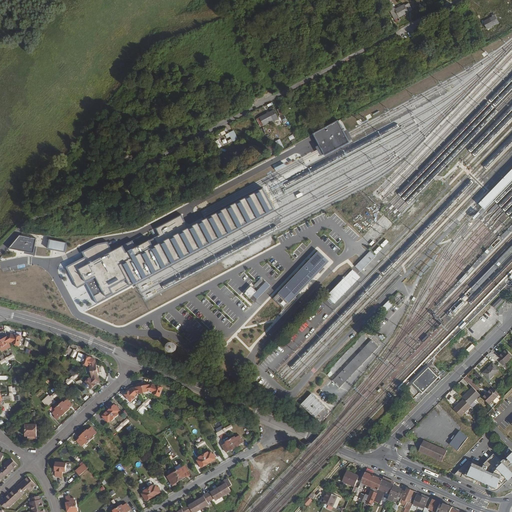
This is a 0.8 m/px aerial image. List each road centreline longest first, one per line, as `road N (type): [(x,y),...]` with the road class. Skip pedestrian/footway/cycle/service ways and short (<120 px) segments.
road 1 (unclassified): [(459,0),(24,226),(0,249)]
road 2 (unclassified): [(510,321),(384,455)]
road 3 (secondary): [(287,427),(136,360)]
road 4 (residential): [(149,511),(287,427)]
road 5 (residential): [(32,462),(136,360)]
road 6 (secondary): [(136,360),(0,313)]
road 7 (secondary): [(508,499),(487,498),(384,455)]
road 8 (secondary): [(372,463),(488,511)]
